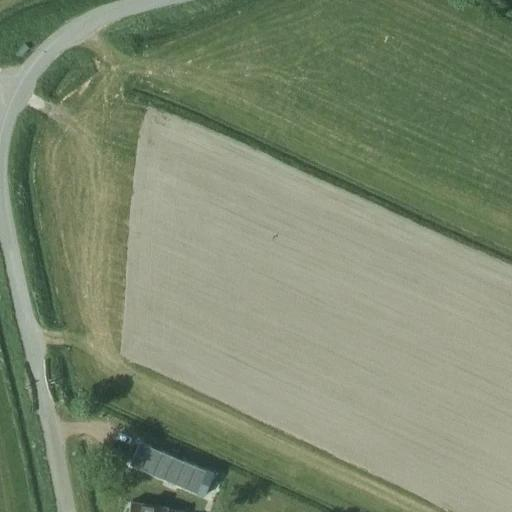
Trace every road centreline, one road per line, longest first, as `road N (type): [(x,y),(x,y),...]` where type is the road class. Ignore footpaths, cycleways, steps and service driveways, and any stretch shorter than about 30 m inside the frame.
road 1 (tertiary): [(64,511),(0,207)]
road 2 (tertiary): [(0,135),(12,90),(42,54),(92,23),(159,0)]
